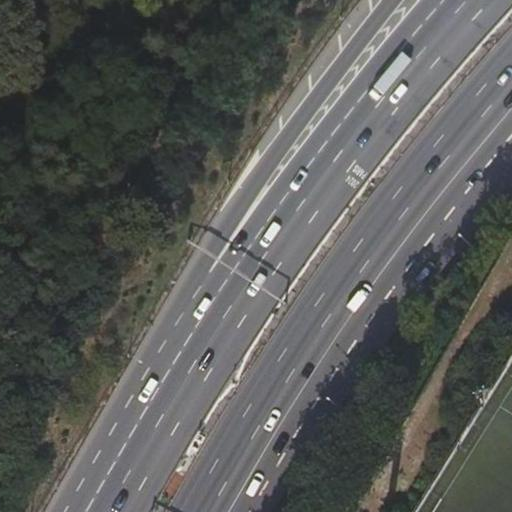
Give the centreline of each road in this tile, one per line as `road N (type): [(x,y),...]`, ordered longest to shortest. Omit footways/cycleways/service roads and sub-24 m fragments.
road 1 (trunk): [(466,0),(202,334)]
road 2 (trunk): [(395,0),(312,118),(202,334)]
road 3 (trunk): [(303,369),(413,204),(511,82)]
road 4 (trunk): [(303,369),(353,307),(511,156)]
road 5 (trunk): [(202,334),(104,496)]
road 6 (trunk): [(219,511),(303,369)]
